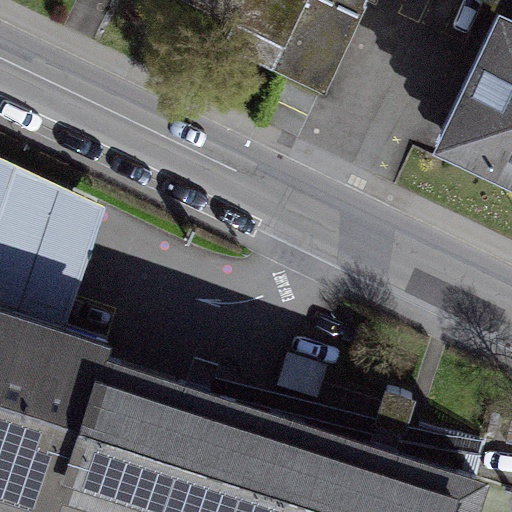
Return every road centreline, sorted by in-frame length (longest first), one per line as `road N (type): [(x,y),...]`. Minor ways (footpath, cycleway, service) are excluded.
road 1 (tertiary): [(511,304),(0,61)]
road 2 (unknown): [(390,0),(288,199)]
